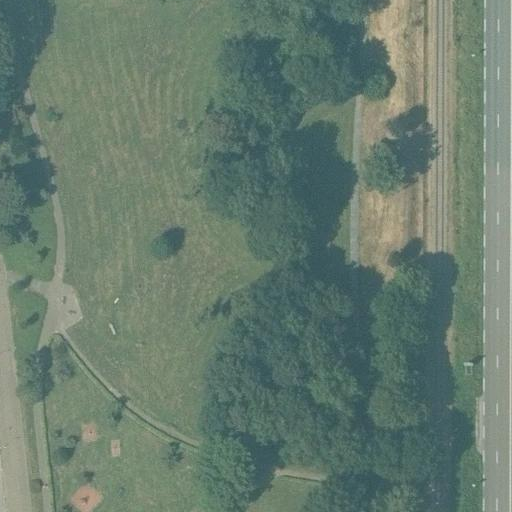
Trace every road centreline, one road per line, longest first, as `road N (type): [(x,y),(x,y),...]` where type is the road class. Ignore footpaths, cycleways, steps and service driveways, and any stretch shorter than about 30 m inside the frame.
road 1 (primary): [(499,0),(497,511)]
road 2 (residential): [(22,511),(0,314)]
